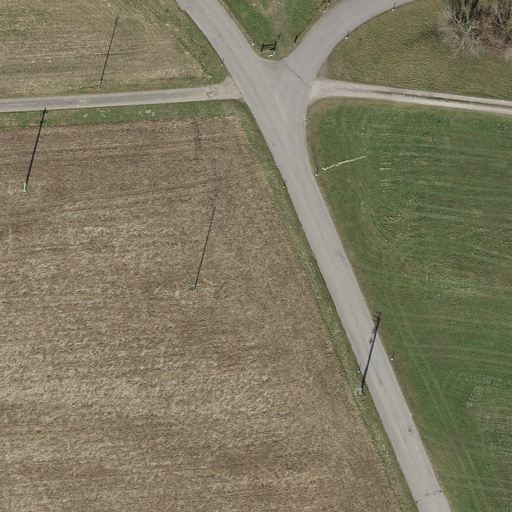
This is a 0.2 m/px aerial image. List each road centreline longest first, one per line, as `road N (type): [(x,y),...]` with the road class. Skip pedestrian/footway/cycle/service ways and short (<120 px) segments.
road 1 (unclassified): [(435,511),(267,92)]
road 2 (track): [(0,108),(267,92)]
road 3 (track): [(511,107),(338,89),(267,92)]
road 4 (unclassified): [(267,92),(361,4),(375,0)]
